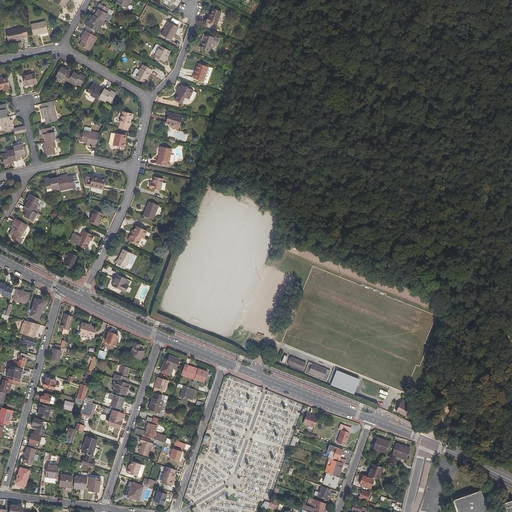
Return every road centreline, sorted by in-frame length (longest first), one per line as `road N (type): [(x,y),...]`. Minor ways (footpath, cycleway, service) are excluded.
road 1 (residential): [(3,494),(60,289)]
road 2 (residential): [(103,507),(161,336)]
road 3 (residential): [(62,49),(145,100),(135,169)]
road 4 (residential): [(224,362),(174,511)]
road 5 (tertiary): [(224,362),(370,419)]
road 6 (residential): [(135,169),(80,298)]
